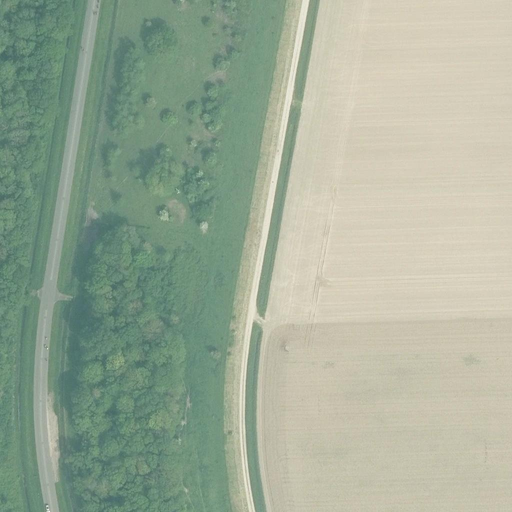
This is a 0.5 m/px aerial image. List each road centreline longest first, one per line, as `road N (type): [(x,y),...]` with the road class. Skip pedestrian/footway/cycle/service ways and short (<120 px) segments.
road 1 (unclassified): [(253,511),(243,445),(245,354),(305,0)]
road 2 (tertiary): [(51,511),(42,459),(42,352),(94,0)]
